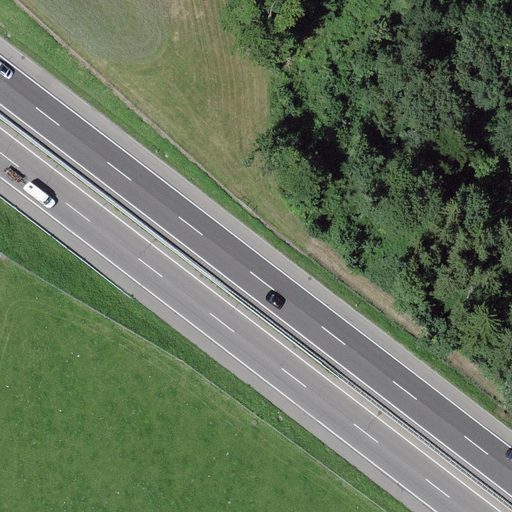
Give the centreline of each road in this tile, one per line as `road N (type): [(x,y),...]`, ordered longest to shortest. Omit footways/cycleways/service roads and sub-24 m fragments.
road 1 (motorway): [(511,474),(0,80)]
road 2 (motorway): [(0,153),(468,511)]
